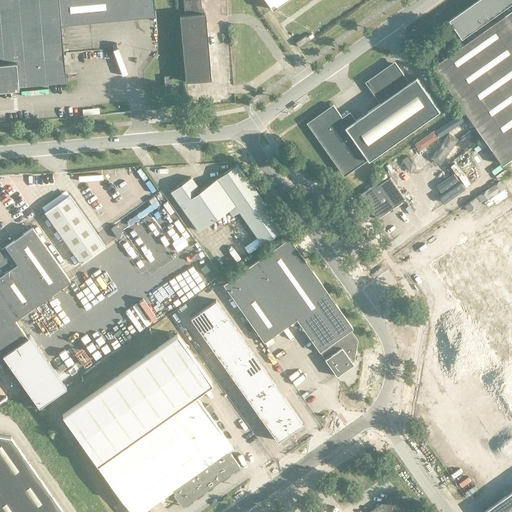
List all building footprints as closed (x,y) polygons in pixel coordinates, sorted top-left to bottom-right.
[(0,0),(0,86),(66,81),(61,24),(155,16),(153,0),(0,0)] [(183,0),(185,14),(179,14),(185,81),(211,79),(207,32),(205,32),(204,19),(202,19),(200,0),(183,0)] [(265,0),(272,9),(285,0),(265,0)] [(504,164),(511,158),(511,17),(508,13),(506,14),(503,9),(505,8),(505,7),(509,4),(511,7),(511,5),(511,0),(477,0),(450,19),(463,37),(466,35),(469,40),(434,65),(504,164)] [(296,42),(299,46),(308,39),(305,35),(296,42)] [(334,106),(310,122),(346,173),(369,156),(371,159),(442,110),(418,76),(408,83),(394,63),(375,77),(373,88),(383,101),(356,120),(355,119),(344,117),(343,118),(334,106)] [(171,75),(164,76),(165,88),(172,88),(171,75)] [(434,140),(387,173),(390,177),(377,186),(376,183),(360,194),(378,219),(405,199),(420,220),(467,187),(434,140)] [(198,230),(228,209),(233,215),(239,211),(262,243),(283,229),(237,163),(200,189),(191,176),(170,191),(198,230)] [(81,263),(105,245),(69,194),(45,212),(81,263)] [(0,246),(0,349),(39,405),(67,386),(18,317),(70,280),(32,226),(5,246),(7,249),(4,252),(0,246)] [(289,237),(223,284),(263,342),(296,319),(336,376),(353,364),(352,362),(354,360),(358,339),(351,329),(353,328),(289,237)] [(216,299),(203,308),(190,317),(202,334),(259,415),(277,441),(303,423),(285,398),(227,316),(216,299)] [(62,414),(97,464),(131,511),(140,511),(171,490),(182,506),(239,465),(229,450),(233,447),(195,394),(211,382),(177,333),(62,414)] [(213,409),(210,404),(205,407),(209,412),(213,409)] [(0,511),(63,511),(11,436),(0,434),(0,511)] [(511,511),(511,490),(485,510),(486,511),(511,511)] [(412,511),(411,510),(397,491),(379,504),(375,506),(375,507),(367,511),(412,511)]
